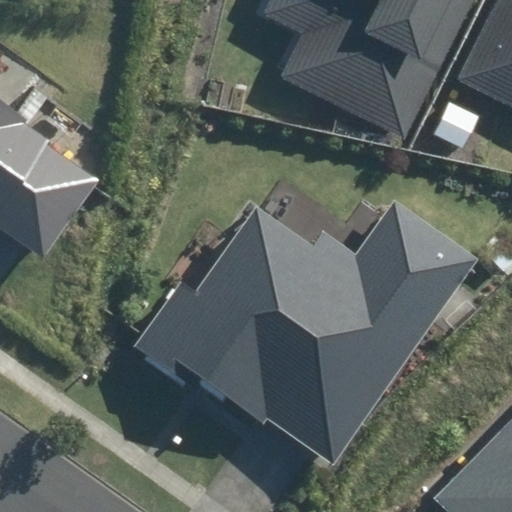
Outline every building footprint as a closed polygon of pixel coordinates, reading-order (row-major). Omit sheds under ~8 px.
[(283,77),(406,137),(473,0),(271,0),(264,15),(304,34),(283,77)] [(511,0),(496,0),(456,79),(511,106),(511,0)] [(0,227),(43,258),(101,178),(0,105),(0,227)] [(176,281),(134,343),(262,430),(268,421),(337,467),(479,260),(392,201),(356,253),(322,230),(313,243),(256,205),(196,294),(176,281)] [(511,511),(511,419),(435,501),(446,511),(511,511)]
